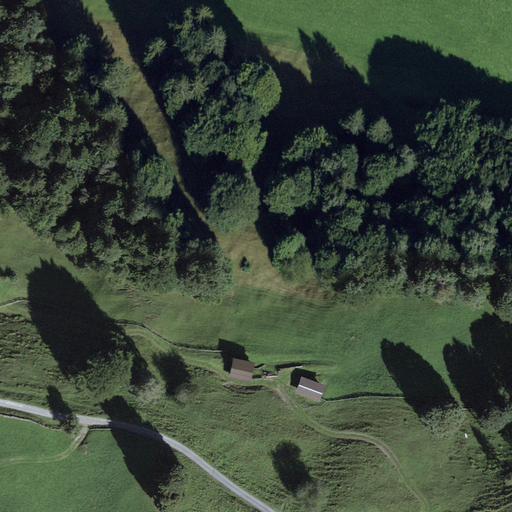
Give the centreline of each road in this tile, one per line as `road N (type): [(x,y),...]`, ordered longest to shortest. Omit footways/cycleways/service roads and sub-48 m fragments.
road 1 (track): [(424,511),(388,451),(355,434),(320,430),(278,387),(229,380),(142,333),(0,312)]
road 2 (track): [(0,403),(140,424),(268,511)]
